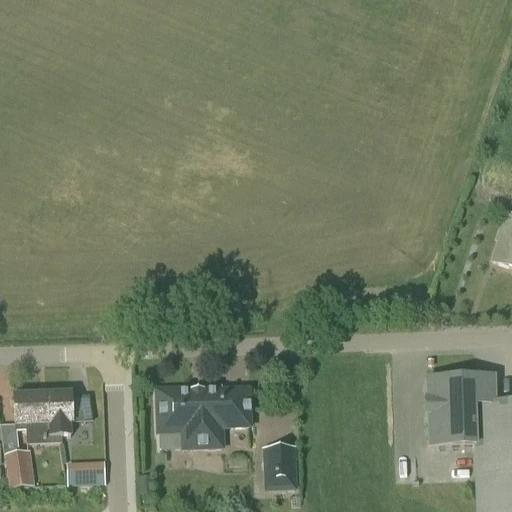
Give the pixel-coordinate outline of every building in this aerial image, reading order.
[(511,218),(507,217),(491,265),(511,272),(511,218)] [(426,383),(428,451),(473,450),(474,511),(511,511),(511,404),(494,405),(493,380),(426,383)] [(47,448),(59,448),(59,441),(70,441),(70,427),(72,427),(71,397),(69,397),(69,390),(52,391),(52,397),(46,398),(47,448)] [(47,448),(46,398),(34,398),(34,392),(15,392),(15,399),(13,399),(14,429),(25,429),(26,448),(47,448)] [(159,453),(182,452),(182,453),(222,452),(221,432),(249,431),(248,393),(219,394),(219,392),(202,392),(203,395),(190,396),(190,393),(155,394),(157,437),(159,437),(159,453)] [(8,493),(34,490),(30,454),(4,456),(8,493)] [(67,491),(87,490),(86,467),(66,467),(67,491)] [(282,493),(292,492),(292,473),(281,474),(282,493)]
